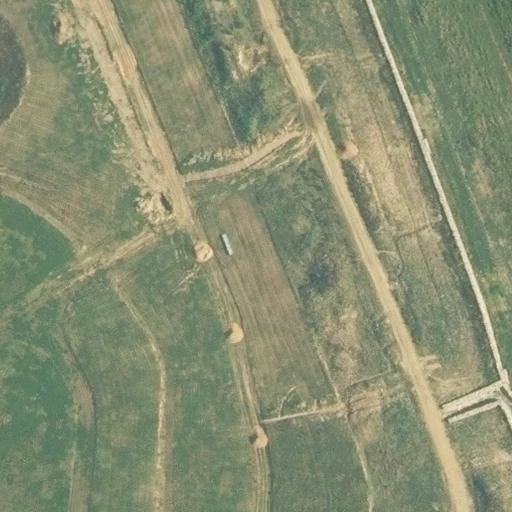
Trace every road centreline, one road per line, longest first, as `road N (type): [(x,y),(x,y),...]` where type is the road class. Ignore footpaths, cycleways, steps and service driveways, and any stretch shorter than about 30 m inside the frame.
road 1 (track): [(457,511),(446,440),(264,0)]
road 2 (track): [(90,0),(224,297),(263,511)]
road 3 (track): [(191,233),(34,320),(0,350)]
road 4 (track): [(75,511),(86,409),(78,380),(34,320)]
